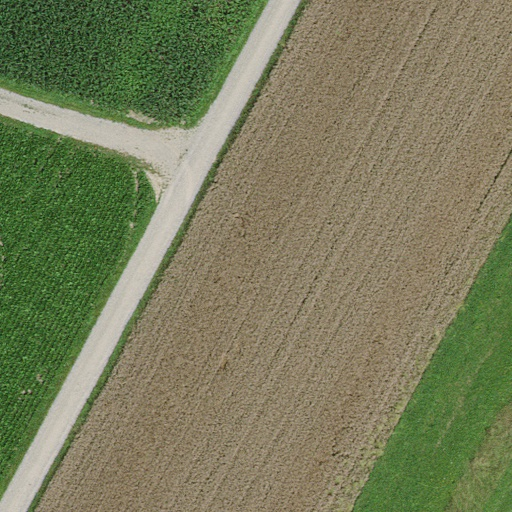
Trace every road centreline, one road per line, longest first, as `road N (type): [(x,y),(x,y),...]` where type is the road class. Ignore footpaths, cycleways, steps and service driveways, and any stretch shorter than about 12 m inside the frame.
road 1 (track): [(10,511),(284,0)]
road 2 (track): [(0,100),(196,165)]
